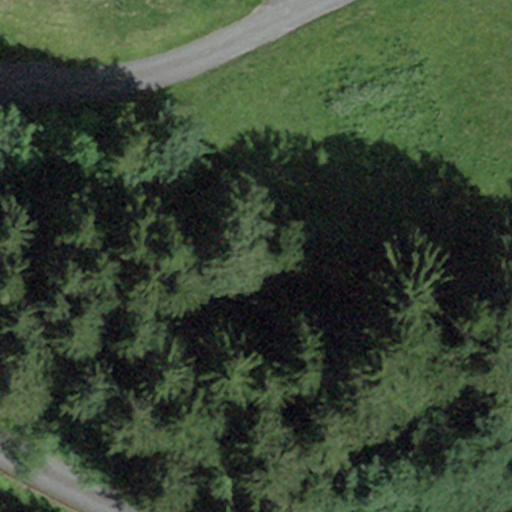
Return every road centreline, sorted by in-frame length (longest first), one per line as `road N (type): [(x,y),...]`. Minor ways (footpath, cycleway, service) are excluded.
road 1 (unclassified): [(0,88),(139,75),(317,0)]
road 2 (unclassified): [(128,511),(0,443)]
